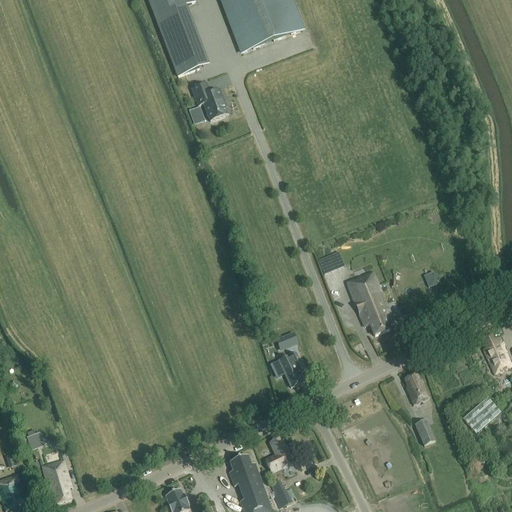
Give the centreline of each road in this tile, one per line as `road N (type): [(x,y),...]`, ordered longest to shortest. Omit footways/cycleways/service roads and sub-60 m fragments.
road 1 (tertiary): [(82,511),(311,404)]
road 2 (tertiary): [(311,404),(511,308)]
road 3 (unclassified): [(365,511),(311,404)]
